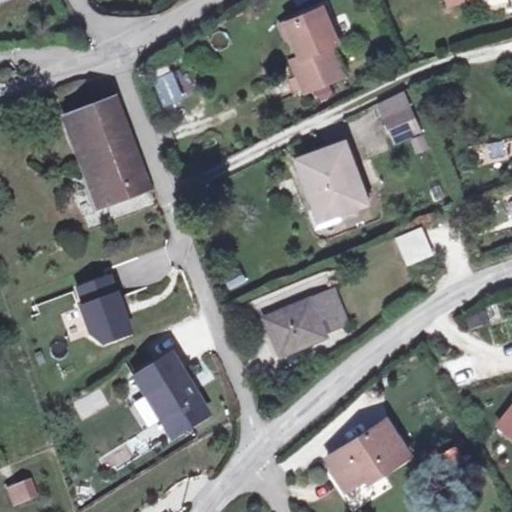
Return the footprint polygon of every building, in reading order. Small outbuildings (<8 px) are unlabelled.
[(305,57),(295,62),(310,93),(347,76),(333,43),(342,39),(325,6),(291,22),(305,57)] [(279,28),(295,62),(305,57),(291,22),(279,28)] [(175,72),(154,77),(162,106),(182,101),(175,72)] [(394,101),(401,115),(423,106),(417,91),(394,101)] [(113,104),(67,121),(101,207),(147,190),(113,104)] [(423,106),(401,115),(411,138),(433,128),(423,106)] [(347,146),(301,163),(319,213),(336,207),(340,217),(369,206),(347,146)] [(336,207),(319,213),(325,229),(342,223),(340,217),(336,207)] [(424,227),(401,236),(411,261),(434,251),(424,227)] [(109,286),(78,297),(84,314),(80,315),(89,342),(100,351),(129,342),(109,286)] [(335,287),(267,317),(285,356),(331,335),(328,329),(350,319),(335,287)] [(496,299),(456,319),(464,334),(504,314),(496,299)] [(170,355),(133,377),(144,395),(150,391),(165,417),(159,420),(169,437),(206,415),(170,355)] [(73,405),(80,420),(107,407),(100,392),(73,405)] [(511,408),(499,424),(511,434),(511,408)] [(354,490),(373,477),(389,464),(396,474),(420,455),(394,418),(333,459),(354,490)] [(123,447),(102,458),(110,474),(132,463),(123,447)] [(379,486),(396,474),(389,464),(373,477),(379,486)] [(5,489),(13,508),(39,496),(31,477),(5,489)]
